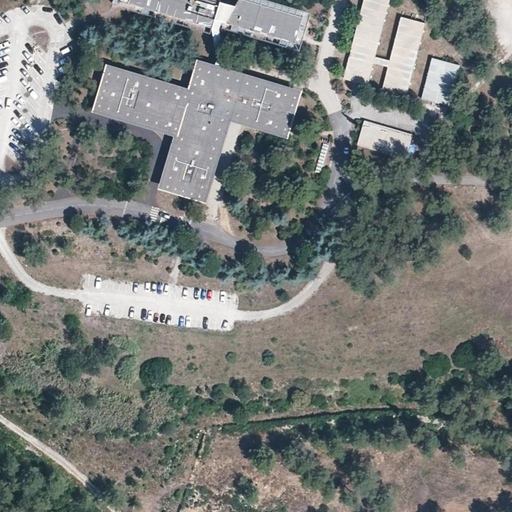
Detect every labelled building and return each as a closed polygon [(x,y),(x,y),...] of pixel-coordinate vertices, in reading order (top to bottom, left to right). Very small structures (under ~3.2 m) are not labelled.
[(129,0),(129,1),(208,25),(212,14),(218,16),(223,18),(223,20),(294,41),(297,32),(291,31),(293,23),(299,24),(302,14),(252,0),(231,0),(230,3),(218,0),(129,0)] [(388,0),(365,0),(347,77),(368,83),(373,63),(374,57),(388,0)] [(212,14),(208,25),(208,27),(219,58),(217,65),(223,67),(226,60),(214,28),(218,16),(212,14)] [(423,23),(400,17),(389,60),(388,67),(382,89),(406,94),(423,23)] [(297,32),(299,24),(293,23),(291,31),(297,32)] [(461,63),(431,56),(421,96),(451,104),(461,63)] [(389,60),(374,57),(373,63),(388,67),(389,60)] [(187,89),(105,63),(91,111),(172,136),(155,189),(201,203),(227,120),(284,138),(298,90),(223,67),(217,65),(196,59),(187,89)] [(415,131),(365,117),(358,142),(408,156),(415,131)]
